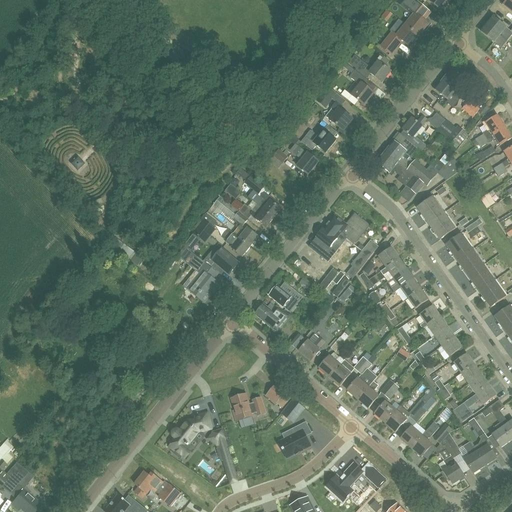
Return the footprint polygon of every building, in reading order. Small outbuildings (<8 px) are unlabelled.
[(154,0),(141,0),(141,11),(150,12),(153,13),(154,0)] [(398,0),(396,3),(406,11),(410,6),(415,0),(398,0)] [(422,0),(425,2),(427,0),(428,0),(441,10),(442,8),(444,10),(446,9),(448,6),(448,4),(447,3),(449,0),(422,0)] [(511,0),(507,0),(503,5),(511,12),(511,0)] [(424,21),(415,13),(406,25),(420,36),(425,30),(426,32),(432,24),(425,19),(424,21)] [(489,23),(487,25),(507,41),(510,31),(506,28),(506,27),(494,17),(492,19),(491,18),(488,22),(489,23)] [(402,41),(412,49),(417,44),(415,42),(420,36),(406,25),(397,36),(394,33),(382,47),(391,55),(402,41)] [(507,41),(487,25),(486,27),(485,26),(481,30),(482,31),(481,33),(494,43),(501,48),(507,41)] [(375,60),(378,63),(373,70),(363,61),(355,70),(361,75),(367,79),(371,74),(382,83),(391,72),(385,67),(390,62),(380,54),(375,60)] [(166,60),(158,68),(168,77),(176,68),(166,60)] [(452,69),(443,79),(457,90),(456,91),(462,95),(467,89),(468,89),(473,83),(467,78),(465,79),(452,69)] [(367,79),(361,75),(355,70),(350,77),(360,86),(352,96),(364,106),(374,93),(373,92),(377,87),(367,79)] [(155,73),(149,80),(153,84),(158,88),(162,83),(157,79),(160,76),(156,72),(155,73)] [(435,90),(448,101),(446,103),(453,108),(458,102),(457,101),(462,95),(456,91),(457,90),(443,79),(435,90)] [(325,108),(328,105),(337,94),(329,87),(317,102),(325,108)] [(442,100),(433,107),(436,110),(445,103),(442,100)] [(338,102),(337,103),(332,109),(337,113),(330,121),(340,129),(339,131),(344,135),(349,129),(347,128),(354,120),(340,109),(343,107),(338,102)] [(478,113),(483,117),(490,109),(485,105),(478,113)] [(483,135),(481,136),(469,144),(472,148),(476,145),(493,135),(505,127),(498,116),(485,124),(489,129),(482,134),(483,135)] [(418,122),(412,118),(402,131),(413,139),(422,127),(427,120),(422,117),(418,122)] [(438,130),(441,125),(435,120),(431,124),(438,130)] [(468,137),(467,136),(456,127),(456,128),(446,121),(437,132),(457,150),(468,137)] [(505,127),(493,135),(476,145),(478,149),(480,148),(488,143),(489,144),(495,139),(500,146),(511,138),(505,127)] [(306,136),(306,137),(302,142),(313,151),(317,146),(326,153),(336,141),(324,131),(319,137),(310,130),(306,136)] [(419,149),(399,134),(384,153),(388,156),(404,168),(412,174),(418,179),(428,186),(438,174),(445,166),(451,160),(445,155),(439,161),(436,159),(426,171),(419,166),(421,163),(416,159),(414,162),(410,159),(419,149)] [(436,135),(435,136),(427,146),(433,151),(442,141),(436,135)] [(483,152),(496,146),(494,142),(481,148),(483,152)] [(296,144),(290,151),(296,156),(298,154),(304,159),(298,167),(309,175),(319,162),(308,153),(308,154),(301,149),(302,149),(296,144)] [(481,161),(498,153),(495,147),(478,155),(481,161)] [(501,164),(494,169),(496,173),(505,168),(511,164),(511,163),(511,147),(504,153),(508,160),(501,164)] [(279,150),(273,156),(269,162),(279,169),(288,157),(279,150)] [(388,156),(384,153),(376,163),(389,174),(388,174),(391,176),(395,171),(400,176),(401,175),(410,182),(406,188),(416,195),(424,185),(427,187),(428,186),(418,179),(412,174),(404,168),(388,156)] [(78,156),(71,162),(79,171),(86,165),(78,156)] [(453,158),(451,160),(445,166),(438,174),(446,181),(461,170),(453,158)] [(237,174),(247,182),(252,177),(241,168),(237,174)] [(505,168),(496,173),(499,177),(507,173),(507,172),(505,168)] [(252,177),(247,184),(259,194),(264,187),(252,177)] [(481,199),(487,208),(495,203),(491,197),(495,194),(493,191),(481,199)] [(257,205),(274,219),(282,209),(278,206),(279,204),(266,194),(257,205)] [(239,212),(231,206),(220,197),(214,205),(233,220),(232,220),(237,224),(235,227),(238,229),(234,234),(240,239),(251,248),(259,237),(248,229),(247,230),(243,227),(249,220),(248,219),(239,212)] [(89,204),(91,209),(104,204),(102,198),(89,204)] [(417,209),(428,224),(440,240),(455,229),(444,214),(433,198),(417,209)] [(236,200),(231,206),(239,212),(248,219),(250,215),(256,220),(257,220),(267,228),(274,219),(257,205),(252,201),(247,207),(245,205),(244,206),(236,200)] [(346,225),(346,224),(334,214),(324,227),(325,227),(317,238),(316,237),(308,247),(335,268),(351,248),(342,240),(345,235),(342,232),(347,226),(346,225)] [(355,214),(346,224),(346,225),(347,226),(342,232),(345,235),(355,243),(369,226),(355,214)] [(207,215),(203,220),(204,221),(199,227),(210,236),(215,229),(214,228),(218,223),(207,215)] [(194,234),(205,242),(210,236),(199,227),(194,234)] [(240,239),(234,234),(226,243),(232,248),(232,249),(243,258),(251,248),(240,239)] [(477,255),(469,245),(462,234),(447,245),(454,256),(461,266),(469,276),(484,265),(477,255)] [(371,241),(362,251),(370,257),(379,247),(371,241)] [(386,268),(399,259),(391,248),(379,257),(386,268)] [(208,266),(213,270),(218,264),(229,275),(239,264),(222,250),(213,260),(208,266)] [(370,257),(362,251),(351,265),(352,266),(346,274),(352,279),(370,257)] [(399,259),(386,268),(380,272),(383,276),(389,272),(393,278),(406,269),(399,259)] [(219,274),(213,270),(208,266),(206,264),(198,273),(201,275),(197,280),(194,277),(185,288),(206,305),(221,285),(214,280),(219,274)] [(476,287),(483,297),(491,307),(506,296),(499,286),(491,276),(484,265),(469,276),(476,287)] [(406,269),(393,278),(398,284),(393,288),(396,292),(401,288),(413,279),(410,275),(412,274),(412,272),(410,269),(408,268),(406,269)] [(334,269),(320,286),(326,290),(339,273),(334,269)] [(341,272),(333,282),(337,285),(345,275),(341,272)] [(364,283),(369,280),(364,273),(360,276),(364,283)] [(303,278),(299,283),(310,291),(314,285),(303,278)] [(345,278),(333,294),(337,297),(350,281),(345,278)] [(401,288),(408,298),(420,290),(413,279),(401,288)] [(373,286),(369,280),(364,283),(369,290),(374,287),(373,286)] [(284,307),(291,297),(277,286),(269,295),(284,307)] [(339,299),(344,303),(353,293),(353,292),(355,289),(351,286),(339,299)] [(428,300),(420,290),(408,298),(415,309),(428,300)] [(369,295),(377,306),(381,303),(374,292),(369,295)] [(386,314),(391,311),(386,304),(381,307),(386,314)] [(259,311),(255,315),(267,324),(268,324),(278,333),(291,316),(279,309),(275,314),(264,305),(262,306),(260,306),(258,309),(259,311)] [(420,316),(425,322),(420,326),(422,330),(427,326),(440,317),(433,306),(420,316)] [(502,327),(510,338),(511,341),(511,308),(510,306),(495,317),(502,327)] [(386,314),(391,321),(396,318),(391,311),(386,314)] [(448,327),(440,317),(427,326),(435,336),(448,327)] [(402,327),(398,330),(406,342),(410,339),(406,333),(411,329),(409,327),(407,323),(402,327)] [(448,327),(435,336),(442,347),(455,338),(448,327)] [(335,352),(349,337),(344,333),(331,348),(335,352)] [(315,335),(309,341),(308,341),(299,352),(311,362),(320,351),(318,349),(324,341),(320,337),(319,338),(315,335)] [(299,336),(291,345),(296,349),(304,340),(299,336)] [(455,338),(442,347),(450,357),(462,348),(455,338)] [(415,345),(410,339),(406,342),(410,348),(415,345)] [(420,362),(425,359),(420,352),(416,355),(420,362)] [(339,357),(334,353),(330,357),(319,369),(330,378),(344,361),(339,357)] [(461,374),(474,365),(467,354),(454,363),(461,374)] [(358,372),(368,361),(363,357),(354,368),(345,360),(344,361),(330,378),(340,387),(355,369),(358,372)] [(430,366),(425,359),(420,362),(425,369),(430,366)] [(358,372),(361,375),(347,391),(358,400),(372,383),(373,382),(374,382),(377,378),(368,369),(372,365),(368,361),(358,372)] [(461,374),(456,378),(459,382),(465,378),(469,384),(481,375),(474,365),(461,374)] [(439,380),(435,374),(431,377),(435,383),(439,380)] [(489,385),(481,375),(469,384),(476,394),(489,385)] [(385,396),(395,384),(390,380),(380,392),(385,396)] [(439,389),(444,386),(439,380),(435,383),(439,389)] [(379,397),(374,392),(379,386),(374,382),(373,382),(372,383),(358,400),(368,409),(379,397)] [(395,384),(385,396),(390,400),(400,389),(395,384)] [(439,389),(440,390),(437,392),(444,402),(451,397),(450,396),(455,392),(448,384),(444,387),(444,386),(439,389)] [(290,397),(285,393),(276,385),(272,390),(266,396),(276,404),(276,403),(281,407),(290,397)] [(496,396),(489,385),(476,394),(468,400),(471,405),(479,399),(484,405),(496,396)] [(252,415),(257,413),(258,413),(257,410),(263,408),(260,399),(253,401),(254,403),(249,404),(246,395),(231,399),(235,411),(233,412),(236,422),(243,420),(248,418),(253,416),(252,415)] [(293,400),(282,414),(293,423),(304,409),(293,400)] [(453,411),(459,407),(454,400),(448,404),(453,411)] [(505,408),(499,400),(488,408),(492,412),(500,423),(511,440),(511,439),(511,420),(509,423),(500,411),(505,408)] [(400,406),(396,411),(385,402),(375,415),(385,424),(396,411),(400,406)] [(459,407),(453,411),(462,423),(473,415),(464,403),(459,407)] [(413,419),(422,408),(418,404),(408,415),(413,419)] [(400,406),(396,411),(385,424),(395,433),(406,420),(401,415),(405,410),(400,406)] [(422,408),(413,419),(417,423),(427,412),(422,408)] [(441,416),(446,422),(455,415),(449,408),(441,416)] [(492,412),(488,408),(482,412),(485,417),(492,412)] [(184,458),(187,455),(188,456),(190,452),(189,451),(192,448),(188,445),(199,432),(200,431),(201,431),(201,432),(204,431),(204,432),(210,431),(210,429),(212,429),(207,413),(195,417),(196,421),(192,422),(190,421),(189,422),(187,421),(186,421),(182,426),(183,426),(179,431),(178,431),(177,430),(176,430),(175,431),(174,431),(174,432),(173,432),(173,433),(173,434),(173,435),(173,436),(173,437),(174,437),(174,438),(173,439),(174,441),(172,444),(173,445),(171,447),(176,450),(173,454),(180,459),(182,457),(184,458)] [(480,427),(474,418),(469,422),(474,430),(480,427)] [(285,440),(279,443),(287,459),(295,455),(296,455),(303,451),(311,447),(306,437),(312,434),(306,422),(294,428),(297,434),(285,440)] [(422,436),(411,449),(421,457),(432,445),(427,441),(429,438),(430,439),(439,428),(434,423),(422,436)] [(495,427),(498,431),(492,435),(501,447),(511,440),(500,423),(495,427)] [(440,444),(451,430),(445,425),(435,437),(435,440),(440,444)] [(411,449),(422,436),(411,428),(401,440),(411,449)] [(213,433),(208,439),(220,448),(224,461),(228,476),(236,474),(226,441),(223,429),(212,432),(213,433)] [(451,437),(450,434),(445,439),(457,457),(462,453),(459,449),(451,437)] [(473,448),(476,453),(485,466),(496,459),(492,451),(495,449),(485,434),(480,437),(479,437),(481,440),(479,444),(473,448)] [(445,461),(443,461),(448,468),(444,471),(442,472),(445,478),(446,478),(449,480),(450,480),(453,484),(465,477),(463,474),(453,459),(457,457),(445,439),(435,451),(438,455),(440,453),(447,449),(451,456),(445,461)] [(1,460),(4,458),(11,450),(14,447),(6,441),(4,443),(0,447),(0,481),(6,475),(1,471),(6,465),(1,460)] [(465,460),(471,469),(473,474),(485,466),(476,453),(473,448),(470,443),(463,447),(468,454),(470,454),(471,456),(466,459),(465,460)] [(15,464),(6,475),(9,478),(17,485),(27,474),(15,464)] [(337,476),(327,487),(343,502),(348,497),(361,508),(361,509),(376,492),(370,486),(369,487),(363,493),(354,484),(362,474),(363,473),(361,471),(353,464),(344,474),(344,475),(340,479),(337,476)] [(386,479),(374,469),(366,477),(378,488),(386,479)] [(149,476),(145,473),(135,485),(139,488),(135,493),(143,499),(147,494),(148,495),(152,489),(160,495),(167,487),(151,474),(149,476)] [(0,481),(0,488),(9,478),(6,475),(0,481)] [(182,494),(169,484),(167,487),(160,495),(158,498),(171,507),(182,494)] [(24,490),(12,505),(19,511),(21,509),(23,511),(35,511),(41,505),(24,490)] [(104,511),(147,511),(148,511),(129,496),(125,501),(118,495),(117,496),(118,496),(105,511),(104,511)] [(314,511),(307,498),(291,506),(293,511),(314,511)] [(370,501),(365,507),(369,511),(381,511),(375,505),(370,501)]
